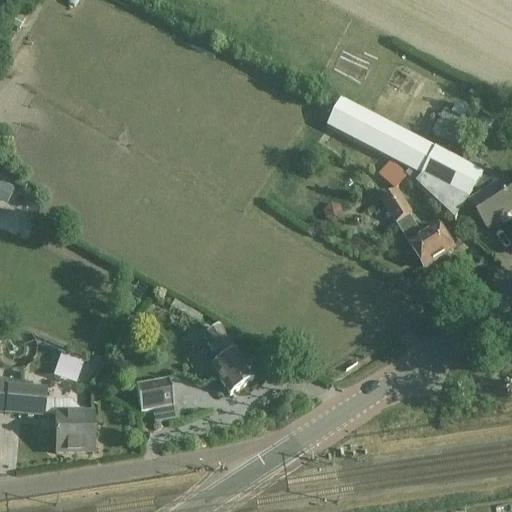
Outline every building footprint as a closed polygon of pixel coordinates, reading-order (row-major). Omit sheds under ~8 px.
[(417,92),(413,101),(432,109),(436,101),(417,92)] [(484,178),(390,129),(342,104),(328,130),(407,170),(402,175),(452,221),(468,203),(484,178)] [(443,109),(430,134),(451,145),(464,121),(443,109)] [(407,181),(390,165),(380,177),(397,192),(407,181)] [(0,202),(7,206),(14,191),(4,186),(9,176),(0,171),(0,202)] [(511,194),(506,199),(499,188),(500,187),(484,178),(468,203),(487,233),(511,216),(511,194)] [(387,212),(425,272),(454,253),(438,228),(422,238),(410,219),(412,218),(397,196),(383,205),(387,212)] [(211,369),(230,398),(253,383),(220,334),(207,342),(220,363),(211,369)] [(63,375),(64,395),(82,395),(81,375),(63,375)] [(0,380),(0,414),(43,418),(44,404),(45,393),(23,392),(23,383),(0,380)] [(173,408),(168,383),(134,389),(140,415),(173,408)] [(43,418),(56,419),(56,456),(93,456),(93,417),(76,417),(77,414),(61,404),(44,404),(43,418)]
